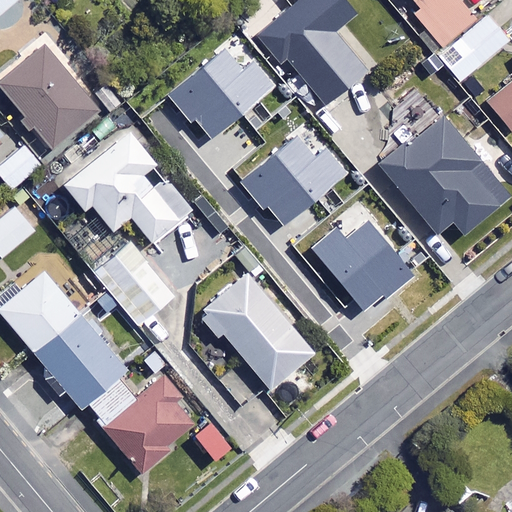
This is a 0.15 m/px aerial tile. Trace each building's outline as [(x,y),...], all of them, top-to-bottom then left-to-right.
[(0,0),(0,16),(19,0),(0,0)] [(288,59),(327,106),(368,71),(336,33),(359,14),(347,0),(299,0),(257,35),(282,64),(288,59)] [(410,0),(415,5),(409,10),(443,51),(481,18),(465,0),(410,0)] [(506,41),(486,17),(443,53),(464,77),(506,41)] [(100,113),(45,46),(0,83),(0,87),(53,152),(100,113)] [(196,121),(213,140),(276,85),(254,60),(243,69),(224,47),(168,96),(192,124),(196,121)] [(511,131),(511,84),(489,103),(511,131)] [(508,202),(444,121),(382,169),(435,238),(453,225),(463,237),(508,202)] [(194,211),(129,132),(64,185),(86,213),(93,207),(114,233),(132,218),(153,244),(194,211)] [(267,207),(283,226),(348,174),(326,148),(314,157),(296,135),(238,182),(262,211),(267,207)] [(40,167),(22,144),(0,162),(0,175),(12,190),(40,167)] [(33,232),(14,209),(0,220),(0,255),(2,258),(33,232)] [(312,247),(364,311),(383,296),(386,300),(414,277),(369,222),(348,239),(337,226),(312,247)] [(139,325),(174,296),(129,243),(94,272),(139,325)] [(104,427),(136,401),(118,380),(128,373),(45,273),(0,310),(0,311),(82,410),(86,406),(104,427)] [(315,351),(249,273),(199,315),(218,337),(223,333),(280,401),(311,375),(301,363),(315,351)] [(136,401),(104,427),(143,473),(203,423),(165,377),(145,393),(136,401)] [(213,423),(196,440),(218,463),(235,446),(213,423)]
